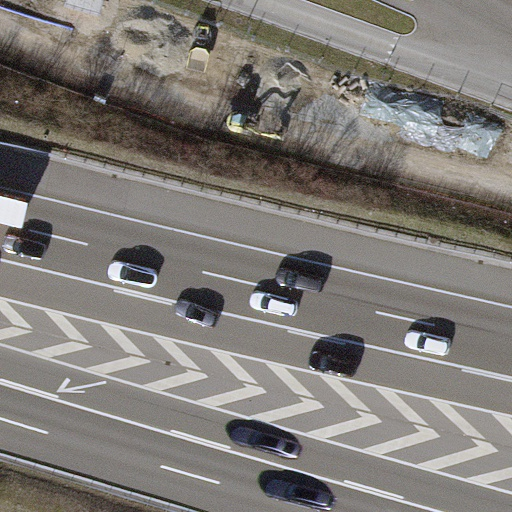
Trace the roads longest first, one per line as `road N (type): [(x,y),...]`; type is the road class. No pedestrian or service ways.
road 1 (track): [(0,28),(141,91),(511,184)]
road 2 (motorway): [(511,342),(0,222)]
road 3 (motorway): [(319,511),(0,418)]
